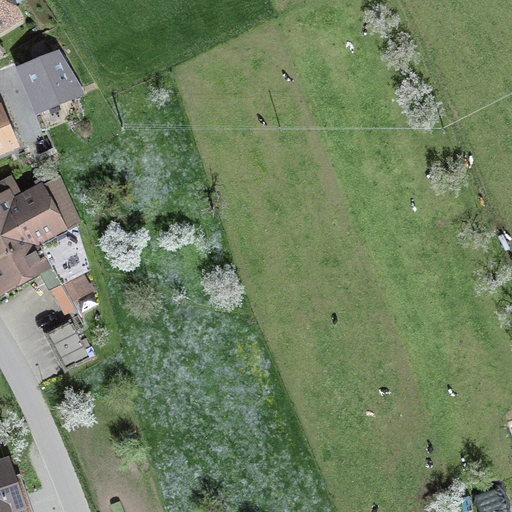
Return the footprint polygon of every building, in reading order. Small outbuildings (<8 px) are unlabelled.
[(0,0),(0,39),(21,26),(5,0),(0,0)] [(48,55),(6,78),(29,121),(72,99),(48,55)] [(0,160),(17,154),(0,111),(0,160)] [(60,176),(49,182),(68,224),(80,218),(60,176)] [(0,195),(0,298),(48,273),(35,249),(64,233),(41,190),(16,204),(9,191),(0,195)] [(81,282),(64,292),(72,307),(90,297),(81,282)] [(64,292),(51,298),(63,321),(76,314),(72,307),(64,292)] [(66,331),(47,342),(64,373),(83,363),(66,331)] [(0,470),(0,511),(26,511),(11,467),(0,470)]
